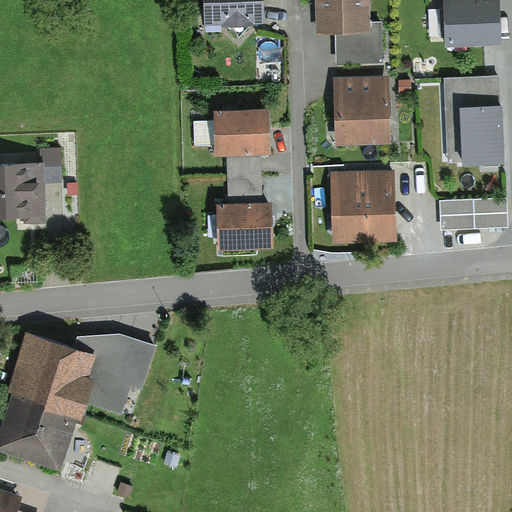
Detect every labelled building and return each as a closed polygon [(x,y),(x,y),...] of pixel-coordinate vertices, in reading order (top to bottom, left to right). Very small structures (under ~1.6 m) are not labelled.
[(254,23),(264,23),(263,0),(203,0),(204,25),(222,25),(222,27),(228,27),(239,38),(249,27),(254,27),(254,23)] [(365,0),(319,0),(320,30),(335,30),(335,63),(380,62),(379,22),(366,23),(365,0)] [(446,47),(503,44),(501,0),(443,0),(444,1),(446,47)] [(338,144),(390,142),(388,78),(336,80),(338,144)] [(462,167),(503,165),(501,107),(500,78),(444,80),(448,162),(462,162),(462,167)] [(268,154),(267,110),(215,111),(216,156),(268,154)] [(215,121),(198,120),(197,144),(214,145),(215,121)] [(0,167),(0,213),(36,213),(36,167),(0,167)] [(334,243),(397,240),(394,170),(331,173),(334,243)] [(506,198),(441,201),(442,230),(507,227),(506,198)] [(273,250),(273,203),(219,204),(219,251),(273,250)] [(6,391),(13,394),(0,437),(0,449),(64,469),(79,422),(83,423),(89,403),(121,413),(130,383),(141,387),(154,343),(121,333),(76,337),(73,349),(25,333),(6,391)] [(134,486),(122,482),(117,494),(129,498),(134,486)] [(22,497),(0,489),(0,511),(17,511),(22,497)]
